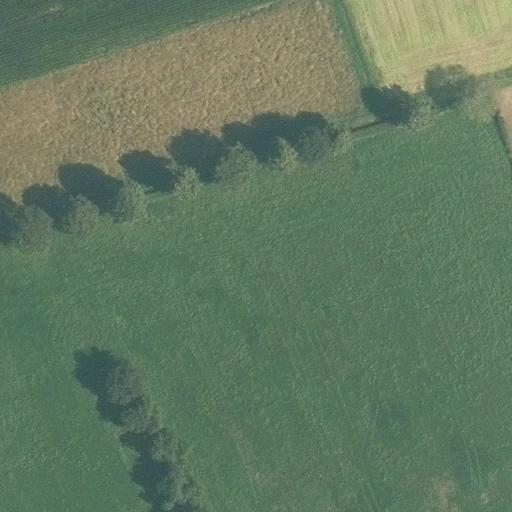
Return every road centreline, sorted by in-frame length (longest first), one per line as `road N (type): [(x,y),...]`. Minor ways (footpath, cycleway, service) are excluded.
road 1 (track): [(0,236),(385,121),(445,118),(511,99)]
road 2 (track): [(385,121),(349,0)]
